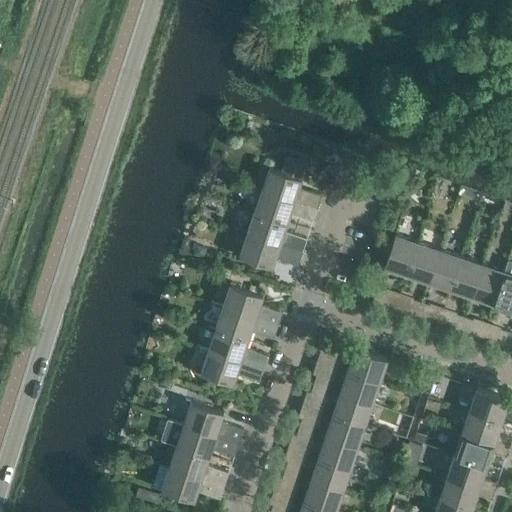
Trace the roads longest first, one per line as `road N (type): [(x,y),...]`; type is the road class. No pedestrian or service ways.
road 1 (tertiary): [(0,487),(154,0)]
road 2 (residential): [(242,511),(311,304)]
road 3 (residential): [(511,373),(311,304)]
